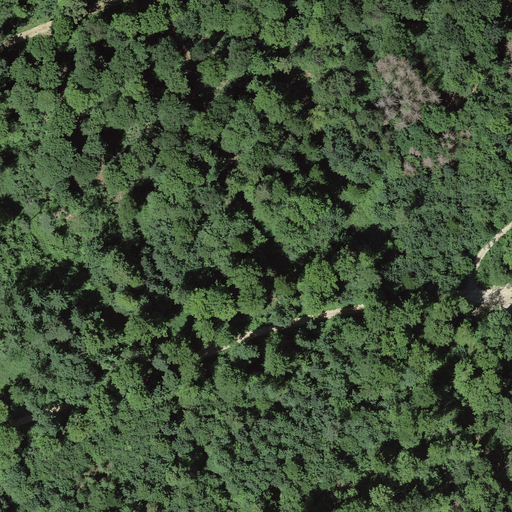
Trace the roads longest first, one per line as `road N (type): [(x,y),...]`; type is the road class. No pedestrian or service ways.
road 1 (track): [(506,295),(471,292),(308,318),(0,428)]
road 2 (track): [(115,0),(0,44)]
